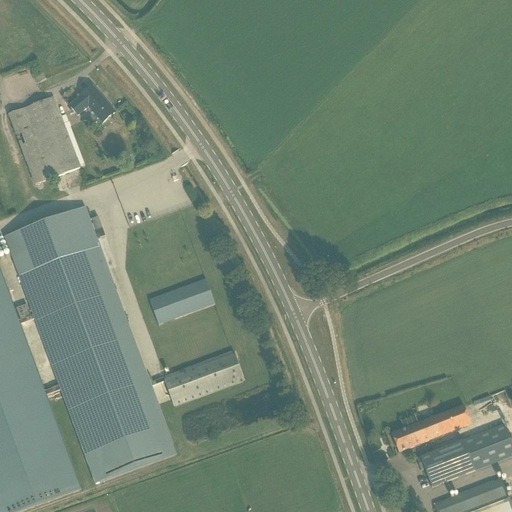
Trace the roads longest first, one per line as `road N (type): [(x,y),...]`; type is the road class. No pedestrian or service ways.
road 1 (primary): [(295,310),(202,147),(136,55),(82,0)]
road 2 (unclassified): [(295,310),(511,226)]
road 3 (primary): [(368,511),(295,310)]
